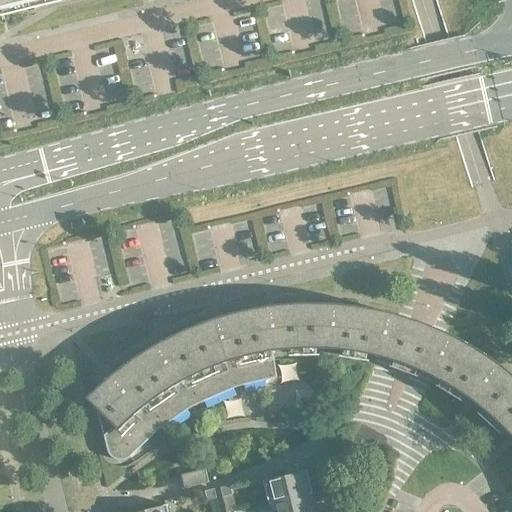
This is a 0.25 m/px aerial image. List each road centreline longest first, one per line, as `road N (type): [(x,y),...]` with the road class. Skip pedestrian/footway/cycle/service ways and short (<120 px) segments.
road 1 (secondary): [(511,43),(0,171)]
road 2 (secondary): [(4,221),(220,161),(511,96)]
road 3 (residential): [(12,333),(400,240)]
road 4 (residential): [(0,53),(211,0)]
road 5 (residential): [(12,333),(59,511)]
